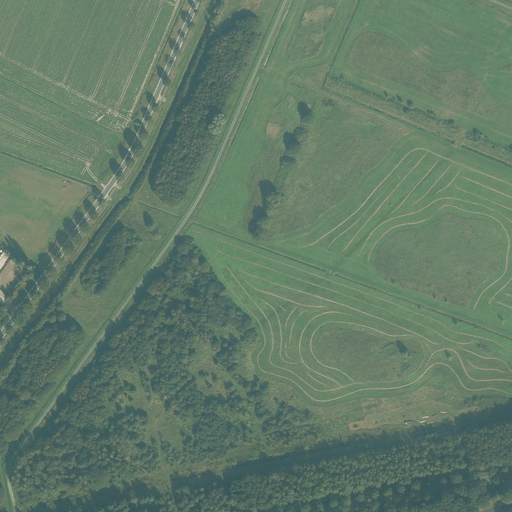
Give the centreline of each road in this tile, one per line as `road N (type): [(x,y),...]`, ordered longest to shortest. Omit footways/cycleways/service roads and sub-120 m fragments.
road 1 (track): [(211,0),(139,163),(0,358)]
road 2 (tertiary): [(0,337),(119,173),(196,0)]
